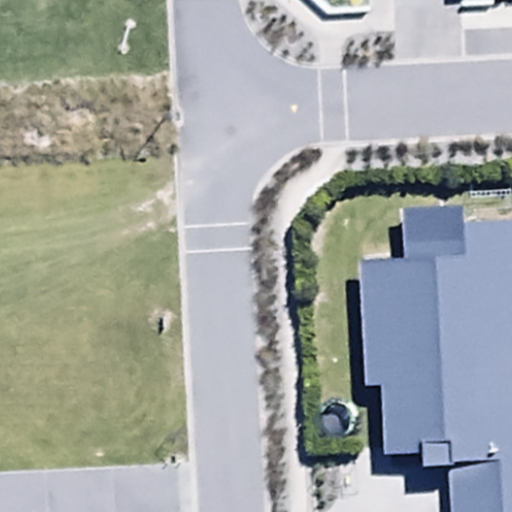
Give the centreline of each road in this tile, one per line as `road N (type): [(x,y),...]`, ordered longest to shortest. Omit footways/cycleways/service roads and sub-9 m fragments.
road 1 (residential): [(211,105),(229,511)]
road 2 (residential): [(211,105),(511,93)]
